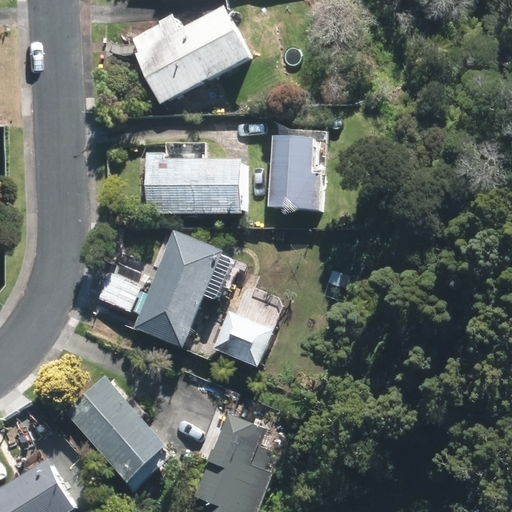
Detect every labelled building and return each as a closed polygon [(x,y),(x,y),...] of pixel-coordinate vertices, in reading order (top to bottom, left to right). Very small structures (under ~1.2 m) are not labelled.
[(259,0),(226,0),(229,10),(260,2),(259,0)] [(234,17),(145,62),(168,107),(258,62),(234,17)] [(331,141),(281,138),(276,206),(326,209),(331,141)] [(252,156),(154,156),(154,213),(252,212),(252,156)] [(182,232),(141,327),(187,346),(228,252),(182,232)] [(146,286),(116,274),(107,298),(137,310),(146,286)] [(279,331),(235,313),(222,345),(267,363),(279,331)] [(111,379),(74,412),(136,479),(172,446),(111,379)] [(270,427),(237,414),(204,500),(213,503),(209,511),(261,511),(277,473),(268,469),(275,451),(263,446),(270,427)] [(55,463),(0,495),(0,511),(73,511),(81,508),(55,463)]
